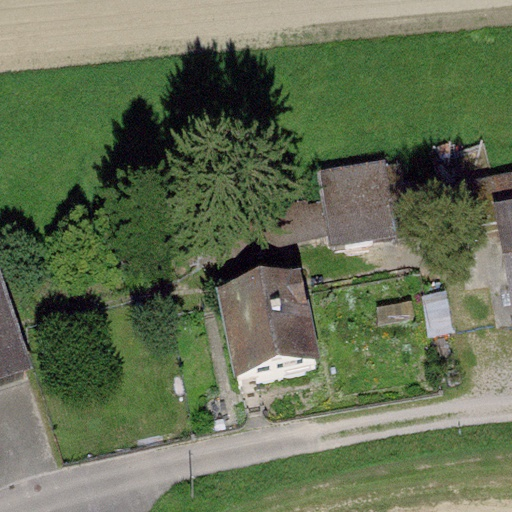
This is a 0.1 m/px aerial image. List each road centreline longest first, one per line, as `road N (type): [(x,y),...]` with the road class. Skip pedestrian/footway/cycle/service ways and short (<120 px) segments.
road 1 (track): [(511,413),(402,423),(139,471)]
road 2 (residential): [(139,471),(11,511)]
